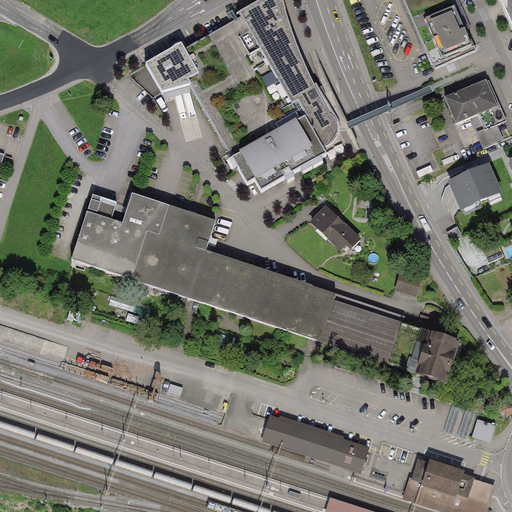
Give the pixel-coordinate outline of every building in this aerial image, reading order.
[(179,49),(143,69),(160,98),(189,89),(246,188),(251,186),(257,197),(325,157),(322,152),(333,146),(336,142),(338,134),(337,127),(329,118),(312,88),(292,41),(281,0),(268,0),(238,17),(241,21),(182,55),(179,49)] [(476,53),(452,0),(401,0),(433,72),(476,53)] [(511,0),(497,0),(511,31),(511,0)] [(505,125),(486,84),(446,101),(458,127),(477,119),(484,134),(505,125)] [(500,198),(488,172),(451,189),(463,215),(500,198)] [(90,200),(70,265),(448,384),(460,347),(335,308),(337,299),(318,293),(243,269),(206,257),(216,225),(128,197),(119,227),(110,224),(115,208),(90,200)] [(361,238),(326,209),(313,224),(347,254),(361,238)] [(422,284),(398,277),(395,289),(418,296),(422,284)] [(70,308),(20,292),(13,312),(64,328),(70,308)] [(476,413),(451,405),(442,432),(467,441),(476,413)] [(496,424),(478,419),(472,437),(491,443),(496,424)] [(264,437),(359,469),(364,453),(269,421),(264,437)] [(428,464),(418,461),(413,477),(412,478),(422,482),(422,483),(457,494),(457,493),(469,497),(475,478),(476,476),(464,472),(465,468),(431,456),(428,464)] [(410,476),(403,498),(446,511),(486,511),(496,485),(475,478),(469,497),(457,493),(457,494),(422,483),(422,482),(412,478),(413,477),(410,476)] [(372,511),(330,499),(326,511),(372,511)]
